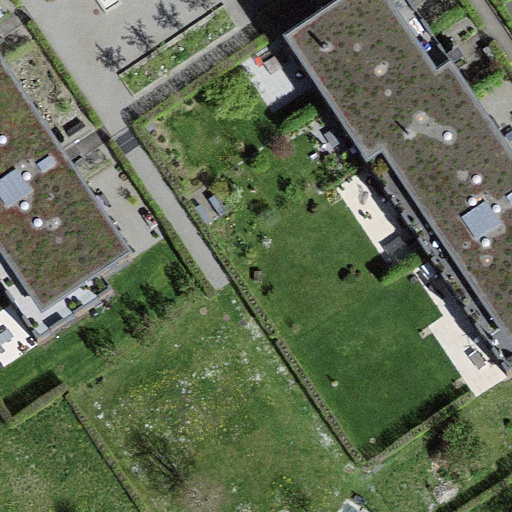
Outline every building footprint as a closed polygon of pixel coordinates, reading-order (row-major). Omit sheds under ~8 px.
[(321,16),(282,42),(345,137),(450,66),(405,0),(312,0),(311,1),(321,16)] [(0,111),(23,96),(0,62),(0,111)] [(511,199),(511,158),(450,66),(345,137),(426,256),(511,199)] [(132,259),(23,96),(0,111),(0,289),(37,344),(112,294),(102,279),(132,259)] [(511,199),(426,256),(506,376),(511,372),(511,199)]
